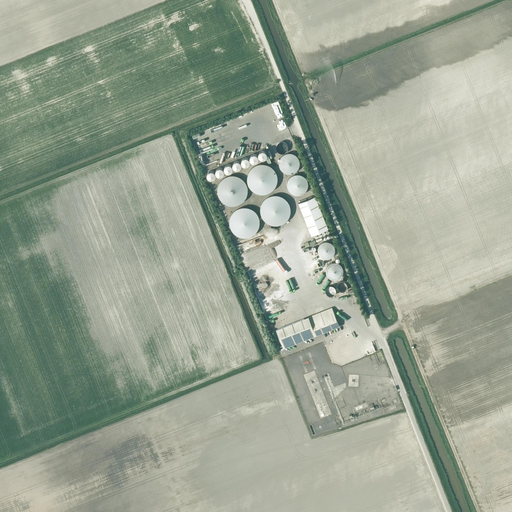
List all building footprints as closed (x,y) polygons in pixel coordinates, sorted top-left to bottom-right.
[(269,108),(272,107),(272,106),(276,105),(274,100),(267,102),(269,108)] [(277,118),(279,118),(282,126),(285,125),(280,114),(276,115),(277,118)] [(261,159),(263,159),(264,158),(266,157),(266,155),(266,153),(265,152),(264,150),(262,150),(260,151),(259,152),(258,154),(258,156),(259,158),(261,159)] [(288,173),(289,173),(290,173),(291,173),(292,173),(293,172),(294,172),(295,171),(296,170),(297,169),(297,168),(298,168),(298,167),(299,166),(299,165),(299,164),(299,163),(299,162),(299,161),(298,160),(298,159),(297,158),(297,157),(296,157),(296,156),(295,155),(294,155),(294,154),(293,154),(292,154),(291,154),(291,153),(290,153),(289,153),(288,153),(287,153),(286,154),(285,154),(284,155),(283,155),(282,156),(281,157),(280,158),(280,159),(280,160),(279,160),(279,161),(279,162),(279,163),(279,164),(279,165),(279,166),(280,167),(280,168),(280,169),(281,169),(281,170),(282,170),(283,171),(283,172),(284,172),(285,172),(286,173),(287,173),(288,173)] [(252,162),(254,162),(256,162),(257,160),(258,159),(258,157),(257,155),(255,154),(253,154),(251,155),(250,156),(249,158),(250,159),(251,161),(252,162)] [(243,165),(244,166),(246,166),(248,165),(249,163),(250,161),(249,159),(248,158),(246,157),(244,157),(242,158),(241,160),(241,162),(242,163),(243,165)] [(235,169),(237,169),(239,169),(240,167),(241,166),(241,164),(240,162),(238,161),(237,161),(235,161),(233,162),(232,164),(233,166),(233,168),(235,169)] [(226,172),(228,172),(230,172),(231,171),(232,169),(232,167),(232,166),(230,164),(229,164),(227,164),(225,165),(224,166),(224,169),(225,171),(226,172)] [(260,194),(262,194),(263,194),(264,194),(265,193),(267,193),(268,192),(269,192),(270,191),(271,190),(272,189),(273,189),(274,187),(275,186),(275,185),(276,184),(276,183),(276,182),(277,180),(277,179),(277,178),(276,176),(276,175),(276,174),(275,173),(275,172),(274,171),(273,169),(273,168),(272,168),(271,167),(270,166),(268,165),(267,165),(266,164),(265,164),(264,164),(262,164),(261,164),(260,164),(258,164),(257,164),(256,165),(255,165),(254,166),(253,167),(252,168),(251,169),(250,169),(249,171),(248,172),(248,173),(247,174),(247,175),(247,177),(247,178),(247,179),(247,180),(247,182),(247,183),(248,184),(248,185),(249,186),(249,188),(250,189),(251,189),(252,190),(253,191),(254,192),(255,192),(257,193),(258,193),(259,194),(260,194)] [(216,174),(217,175),(219,176),(221,175),(223,174),(223,173),(224,171),(223,169),(221,167),(219,167),(217,167),(216,169),(215,170),(215,172),(216,174)] [(209,179),(211,179),(213,179),(215,177),(215,175),(215,173),(214,172),(213,171),(211,171),(209,171),(208,172),(207,174),(207,176),(208,177),(209,179)] [(296,194),(297,195),(298,195),(299,194),(300,194),(301,194),(302,193),(303,193),(303,192),(304,192),(305,191),(305,190),(306,190),(306,189),(306,188),(307,187),(307,186),(307,185),(307,184),(307,183),(307,182),(307,181),(306,181),(306,180),(305,179),(305,178),(304,178),(304,177),(303,177),(302,176),(301,175),(300,175),(299,175),(298,175),(297,175),(296,175),(295,175),(294,175),(293,175),(293,176),(292,176),(291,177),(290,177),(290,178),(289,178),(289,179),(288,180),(288,181),(287,182),(287,183),(287,184),(287,185),(287,186),(287,187),(288,188),(288,189),(288,190),(289,190),(289,191),(290,192),(291,192),(291,193),(292,193),(293,194),(294,194),(295,194),(296,194)] [(231,205),(232,205),(233,205),(235,205),(236,205),(237,205),(238,204),(240,204),(241,203),(242,202),(243,201),(243,200),(244,199),(245,198),(246,197),(246,196),(247,195),(247,194),(247,192),(247,191),(247,190),(247,189),(247,187),(247,186),(246,185),(246,184),(245,183),(244,182),(243,181),(243,180),(242,179),(241,178),(240,177),(238,177),(237,176),(236,176),(235,176),(233,176),(232,176),(231,176),(230,176),(228,176),(227,176),(226,177),(225,177),(224,178),(223,179),(222,180),(221,181),(220,182),(219,183),(219,184),(218,185),(218,186),(218,187),(217,189),(217,190),(217,191),(217,192),(218,194),(218,195),(218,196),(219,197),(219,198),(220,199),(221,200),(222,201),(223,202),(224,203),(225,204),(226,204),(227,205),(228,205),(230,205),(231,205)] [(276,195),(275,195),(274,195),(273,195),(271,196),(270,196),(269,197),(268,197),(267,198),(266,199),(265,199),(264,200),(263,201),(262,202),(262,204),(261,205),(261,206),(261,207),(260,208),(260,210),(260,211),(260,212),(261,213),(261,215),(261,216),(262,217),(262,218),(263,219),(264,220),(265,221),(266,222),(267,223),(268,223),(269,224),(270,224),(271,225),(273,225),(274,225),(275,225),(277,225),(278,225),(279,225),(280,224),(281,224),(283,223),(284,223),(285,222),(286,221),(287,220),(287,219),(288,218),(289,217),(289,216),(290,215),(290,213),(290,212),(290,211),(290,210),(290,208),(290,207),(290,206),(289,205),(289,203),(288,202),(287,201),(286,200),(286,199),(285,199),(284,198),(282,197),(281,197),(280,196),(279,196),(278,195),(276,195)] [(298,203),(311,235),(328,229),(315,196),(298,203)] [(243,237),(245,237),(246,237),(247,237),(248,237),(250,236),(251,236),(252,235),(253,234),(254,234),(255,233),(256,232),(257,231),(257,230),(258,229),(258,227),(259,226),(259,225),(259,224),(259,222),(259,221),(259,220),(259,219),(259,217),(258,216),(258,215),(257,214),(256,213),(255,212),(255,211),(254,210),(252,210),(251,209),(250,208),(249,208),(248,208),(247,207),(245,207),(244,207),(243,207),(241,207),(240,208),(239,208),(238,209),(237,209),(236,210),(235,211),(234,212),(233,212),(232,213),(231,215),(231,216),(230,217),(230,218),(230,219),(229,221),(229,222),(229,223),(229,224),(230,226),(230,227),(231,228),(231,229),(232,230),(232,231),(233,232),(234,233),(235,234),(236,235),(237,235),(238,236),(240,236),(241,237),(242,237),(243,237)] [(327,241),(326,241),(325,241),(324,241),(324,242),(323,242),(322,242),(321,243),(320,244),(319,244),(319,245),(318,246),(318,247),(318,248),(317,249),(317,250),(317,251),(318,252),(318,253),(318,254),(319,254),(319,255),(320,256),(321,257),(322,257),(322,258),(323,258),(324,258),(325,258),(326,258),(327,258),(328,258),(329,258),(330,257),(331,257),(332,256),(332,255),(333,255),(333,254),(334,253),(334,252),(334,251),(334,250),(334,249),(334,248),(334,247),(333,246),(333,245),(332,244),(331,243),(330,242),(329,242),(328,242),(327,241)] [(248,247),(236,247),(241,261),(244,261),(245,263),(245,271),(247,277),(258,274),(263,274),(248,278),(248,279),(251,287),(251,282),(267,276),(267,270),(275,267),(276,263),(270,263),(269,259),(274,257),(271,248),(271,246),(259,246),(258,246),(250,246),(248,247)] [(287,254),(287,247),(275,247),(275,261),(278,261),(278,269),(289,269),(289,254),(287,254)] [(333,279),(334,279),(335,279),(336,279),(337,279),(338,279),(339,278),(340,277),(341,277),(341,276),(342,275),(342,274),(343,273),(343,272),(343,271),(343,270),(343,269),(342,268),(342,267),(341,266),(341,265),(340,265),(339,264),(338,264),(338,263),(337,263),(336,263),(335,263),(334,263),(333,263),(332,263),(331,263),(330,264),(329,264),(328,265),(328,266),(327,266),(327,267),(326,268),(326,269),(326,270),(326,271),(326,272),(326,273),(326,274),(327,275),(327,276),(328,276),(328,277),(329,278),(330,278),(331,279),(332,279),(333,279)] [(347,287),(347,285),(347,284),(346,283),(345,282),(344,281),(343,281),(342,281),(340,281),(339,281),(338,282),(337,283),(337,285),(337,286),(337,287),(337,288),(338,289),(339,290),(340,291),(341,291),(343,291),(344,291),(345,290),(346,289),(347,288),(347,287)] [(336,291),(336,290),(336,288),(335,287),(334,286),(333,285),(331,285),(330,285),(328,286),(327,286),(326,287),(326,289),(325,290),(326,291),(326,293),(327,294),(328,295),(329,295),(331,295),(332,295),(334,295),(335,294),(335,292),(336,291)] [(339,326),(338,324),(332,308),(308,317),(276,330),(283,348),(316,336),(339,326)] [(355,351),(356,349),(355,347),(355,345),(354,343),(352,341),(351,340),(349,339),(347,338),(345,338),(342,338),(340,338),(338,339),(336,340),(335,342),(334,343),(333,345),(332,347),(332,350),(332,352),(333,354),(334,356),(335,358),(337,359),(339,360),(341,361),(343,361),(345,361),(347,361),(349,360),(351,359),(353,357),(354,355),(355,353),(355,351)] [(370,354),(354,360),(356,367),(373,361),(370,354)] [(303,365),(305,372),(311,369),(309,362),(303,365)] [(314,373),(303,376),(309,401),(316,399),(318,406),(315,407),(317,417),(325,416),(324,415),(328,414),(326,403),(321,405),(322,410),(319,411),(318,406),(320,405),(318,401),(320,401),(321,404),(324,403),(323,398),(322,398),(319,389),(318,389),(314,373)]
